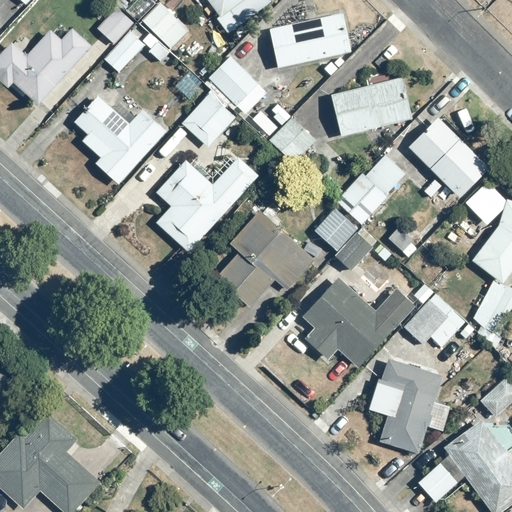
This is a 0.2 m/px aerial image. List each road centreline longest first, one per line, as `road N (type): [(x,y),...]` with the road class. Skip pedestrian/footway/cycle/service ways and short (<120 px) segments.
road 1 (secondary): [(0,193),(345,511)]
road 2 (secondary): [(262,511),(0,278)]
road 3 (residential): [(422,0),(511,89)]
